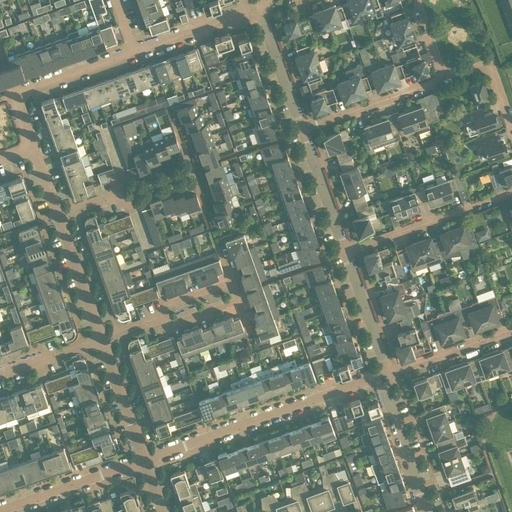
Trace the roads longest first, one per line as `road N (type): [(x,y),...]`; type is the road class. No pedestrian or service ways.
road 1 (residential): [(144,459),(382,375)]
road 2 (residential): [(33,148),(14,94),(133,52)]
road 3 (residential): [(345,251),(511,192)]
road 4 (residential): [(0,511),(144,459)]
road 5 (residential): [(302,129),(443,79)]
road 6 (tertiary): [(424,511),(382,375)]
road 7 (residential): [(382,375),(511,330)]
road 8 (residential): [(101,338),(57,215)]
road 9 (tertiary): [(382,375),(345,251)]
road 10 (tertiary): [(345,251),(302,129)]
road 11 (tertiary): [(302,129),(253,10)]
road 12 (residential): [(144,459),(101,338)]
road 13 (residential): [(133,52),(253,10)]
